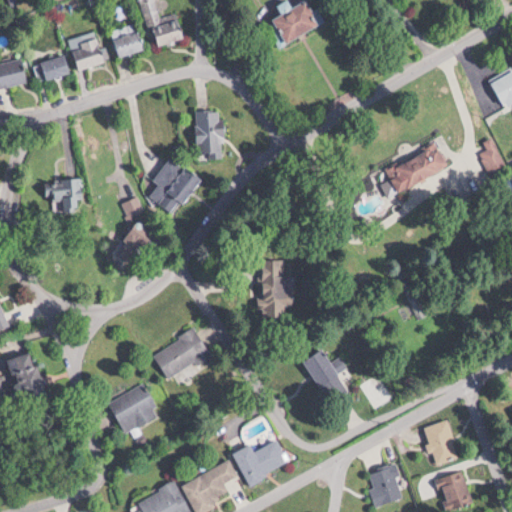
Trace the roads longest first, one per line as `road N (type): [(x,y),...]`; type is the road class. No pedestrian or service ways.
road 1 (residential): [(47,299),(106,476),(91,491),(18,511),(200,67)]
road 2 (residential): [(178,266),(300,441),(334,441),(468,384)]
road 3 (residential): [(0,124),(38,120),(200,67),(252,93),(287,145)]
road 4 (residential): [(47,299),(106,310),(147,294),(178,266),(222,201),(287,145)]
road 5 (residential): [(511,358),(242,511)]
road 6 (residential): [(287,145),(511,12)]
road 7 (residential): [(38,120),(16,163),(9,214),(17,268),(47,299)]
road 8 (residential): [(505,500),(468,384)]
